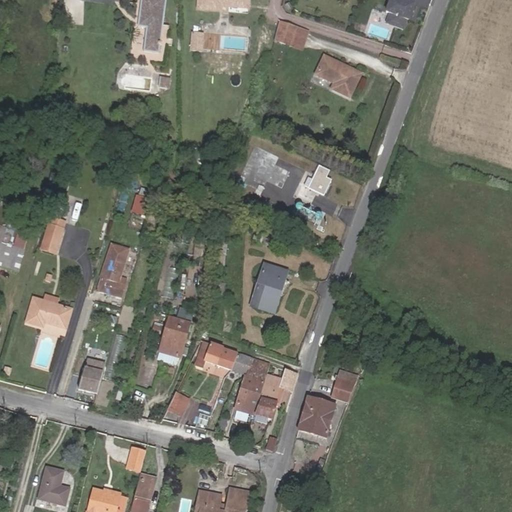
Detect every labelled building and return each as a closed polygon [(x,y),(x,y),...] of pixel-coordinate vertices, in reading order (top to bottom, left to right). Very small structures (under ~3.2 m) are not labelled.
[(139,21),(139,27),(145,28),(142,52),(156,54),(163,0),(139,0),(137,21),(139,21)] [(249,0),(199,0),(199,12),(222,13),(222,9),(223,4),(249,5),(249,0)] [(410,21),(416,5),(412,4),(413,0),(394,0),(394,1),(391,0),(387,13),(392,15),(389,23),(406,29),(408,21),(410,21)] [(295,26),(278,21),(273,40),(289,45),(295,26)] [(203,36),(192,36),(192,49),(202,50),(203,36)] [(361,74),(324,56),(316,74),(334,83),(331,88),(349,97),(361,74)] [(160,77),(159,90),(170,90),(170,78),(160,77)] [(356,91),(361,93),(366,81),(361,79),(356,91)] [(281,189),(289,172),(275,165),(266,182),(281,189)] [(325,178),(328,172),(320,168),(310,189),(323,195),(330,181),(325,178)] [(30,232),(39,235),(44,216),(35,213),(30,232)] [(306,225),(300,221),(297,227),(303,230),(306,225)] [(0,266),(18,271),(24,250),(10,246),(1,243),(6,227),(0,224),(0,266)] [(64,231),(49,227),(42,250),(57,254),(64,231)] [(211,235),(205,234),(203,248),(209,249),(211,235)] [(215,256),(224,257),(227,238),(218,236),(215,256)] [(255,236),(253,243),(267,247),(269,240),(255,236)] [(116,285),(127,251),(112,246),(98,290),(122,296),(124,287),(116,285)] [(251,306),(273,314),(286,273),(265,265),(251,306)] [(43,323),(57,327),(62,308),(34,299),(27,323),(41,327),(43,323)] [(57,327),(65,329),(70,311),(62,308),(57,327)] [(160,352),(178,358),(183,341),(185,342),(189,325),(169,319),(160,352)] [(232,323),(226,321),(224,331),(230,333),(232,323)] [(204,369),(212,346),(203,343),(195,367),(204,369)] [(232,371),(237,355),(221,349),(216,366),(230,370),(232,371)] [(176,365),(177,358),(158,354),(157,361),(176,365)] [(247,376),(249,371),(253,360),(237,355),(232,371),(238,373),(247,376)] [(249,371),(266,376),(270,366),(253,360),(249,371)] [(97,396),(105,366),(87,361),(79,391),(97,396)] [(163,366),(161,372),(173,376),(175,370),(163,366)] [(341,370),(330,398),(348,405),(359,377),(341,370)] [(252,415),(253,415),(259,399),(266,376),(249,371),(247,376),(236,409),(252,415)] [(297,375),(295,374),(285,371),(282,382),(266,376),(259,399),(274,405),(277,406),(279,400),(282,391),(283,388),(292,391),(297,375)] [(109,401),(114,383),(104,380),(99,398),(109,401)] [(122,394),(117,410),(123,412),(127,396),(122,394)] [(189,401),(176,394),(168,410),(181,417),(189,401)] [(253,415),(269,421),(272,422),(277,406),(274,405),(259,399),(253,415)] [(308,399),(298,431),(325,439),(333,413),(338,414),(339,410),(334,409),(335,407),(308,399)] [(189,414),(198,417),(196,423),(206,426),(209,416),(201,414),(204,403),(193,400),(189,414)] [(273,452),(277,440),(270,437),(266,450),(273,452)] [(140,473),(146,453),(133,450),(128,469),(140,473)] [(66,506),(70,489),(60,487),(63,473),(47,469),(39,499),(66,506)] [(146,511),(155,479),(143,476),(132,511),(146,511)] [(116,511),(121,496),(104,492),(104,494),(92,491),(87,511),(116,511)] [(210,511),(200,509),(198,511),(244,511),(248,495),(229,491),(225,511),(220,511),(218,511),(221,497),(212,496),(210,511)] [(196,508),(200,509),(210,511),(212,496),(199,493),(196,508)]
